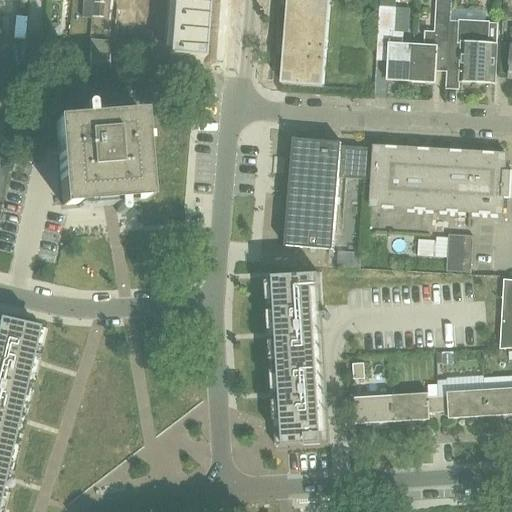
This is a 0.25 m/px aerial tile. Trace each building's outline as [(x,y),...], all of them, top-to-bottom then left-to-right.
[(84,0),(84,2),(82,2),(81,18),(83,18),(92,19),(92,17),(93,2),(93,0),(84,0)] [(167,0),(164,49),(169,49),(168,55),(204,58),(208,0),(167,0)] [(289,0),(288,20),(329,23),(330,0),(289,0)] [(381,8),(396,9),(396,0),(381,0),(381,8)] [(415,46),(412,82),(436,84),(439,48),(439,43),(448,43),(449,43),(450,21),(451,12),(451,0),(436,0),(436,11),(435,32),(425,32),(424,47),(415,46)] [(381,8),(379,39),(391,40),(394,40),(395,32),(396,9),(381,8)] [(324,88),(329,23),(288,20),(283,84),(324,88)] [(447,73),(461,73),(460,81),(495,83),(497,46),(498,24),(450,21),(449,43),(448,43),(447,73)] [(389,61),(388,81),(412,82),(415,46),(402,46),(403,33),(395,32),(394,40),(391,40),(390,45),(389,61)] [(45,53),(44,73),(65,74),(66,54),(67,44),(55,43),(56,35),(46,35),(45,53)] [(9,40),(8,58),(23,59),(24,59),(25,41),(9,40)] [(502,46),(500,80),(510,81),(511,81),(511,41),(511,46),(502,46)] [(89,62),(88,76),(108,78),(109,58),(89,56),(89,62)] [(0,84),(17,85),(21,85),(23,59),(8,58),(0,57),(0,84)] [(43,73),(44,60),(24,59),(23,72),(43,73)] [(12,93),(0,91),(0,103),(11,105),(12,93)] [(16,108),(5,107),(3,123),(14,124),(16,108)] [(108,203),(148,200),(142,113),(56,120),(62,207),(108,203)] [(342,144),(295,140),(293,159),(288,159),(286,174),(292,175),(286,247),(333,251),(340,179),(367,181),(370,150),(342,147),(342,144)] [(511,171),(505,171),(506,155),(495,154),(495,153),(483,152),(483,153),(462,152),(462,151),(451,150),(451,151),(430,150),(430,149),(419,148),(419,149),(398,148),(398,147),(386,147),(375,147),(371,207),(383,208),(383,209),(394,209),(394,208),(415,210),(426,211),(427,210),(448,212),(459,213),(459,212),(480,213),(480,214),(491,215),(491,214),(503,215),(504,198),(511,199),(511,189),(511,171)] [(0,186),(4,188),(9,161),(0,158),(0,186)] [(474,237),(449,235),(447,263),(447,272),(471,273),(474,237)] [(273,395),(276,447),(329,444),(320,274),(266,278),(269,335),(273,395)] [(511,349),(511,280),(504,280),(501,350),(511,349)] [(0,511),(3,511),(4,509),(10,482),(11,477),(23,425),(25,419),(37,367),(38,361),(45,329),(0,318),(0,511)] [(452,355),(442,356),(442,366),(453,366),(452,355)] [(354,380),(365,380),(364,364),(353,365),(354,380)] [(511,389),(486,391),(487,418),(511,416),(511,389)] [(450,397),(440,398),(440,412),(451,412),(451,416),(451,420),(487,418),(486,391),(450,393),(450,397)] [(430,395),(393,397),(394,423),(432,421),(431,417),(431,413),(440,412),(440,398),(430,398),(430,395)] [(359,425),(394,423),(393,397),(357,399),(359,425)]
